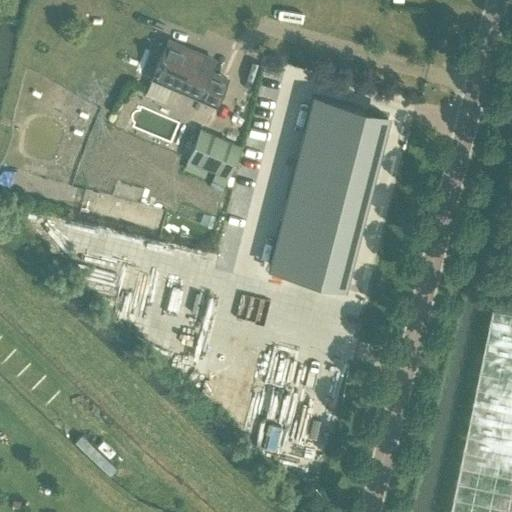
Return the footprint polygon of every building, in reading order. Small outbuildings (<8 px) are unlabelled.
[(215,105),(225,81),(207,74),(213,60),(167,40),(151,77),(215,105)] [(314,96),(270,265),(343,284),(387,115),(314,96)] [(253,123),(226,254),(267,262),(294,132),(253,123)] [(241,146),(201,128),(187,158),(228,175),(241,146)] [(160,293),(169,251),(90,235),(81,278),(160,293)] [(511,511),(511,310),(494,307),(451,511),(511,511)]
